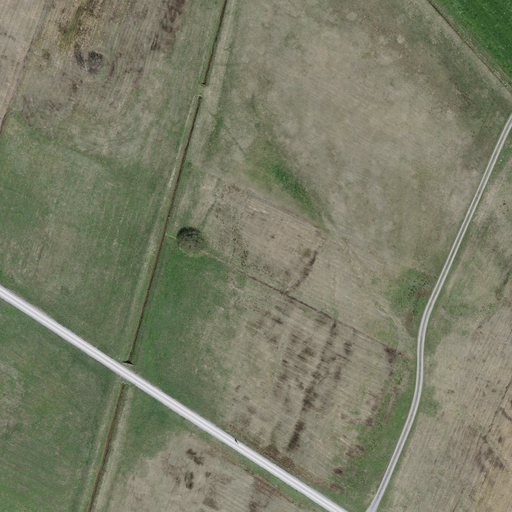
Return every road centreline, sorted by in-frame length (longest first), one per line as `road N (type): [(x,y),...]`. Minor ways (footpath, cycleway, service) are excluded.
road 1 (track): [(371,511),(414,408),(427,311),(511,119)]
road 2 (track): [(0,291),(338,511)]
